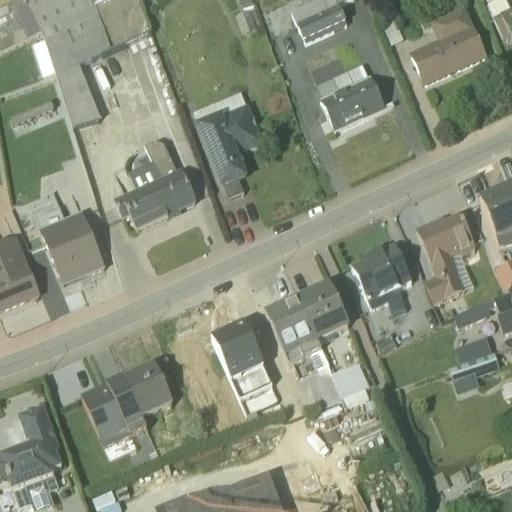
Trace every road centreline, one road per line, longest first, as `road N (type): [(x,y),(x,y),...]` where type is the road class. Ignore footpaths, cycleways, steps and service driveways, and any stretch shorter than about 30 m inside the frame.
road 1 (residential): [(0,375),(511,149)]
road 2 (unknown): [(220,278),(295,434)]
